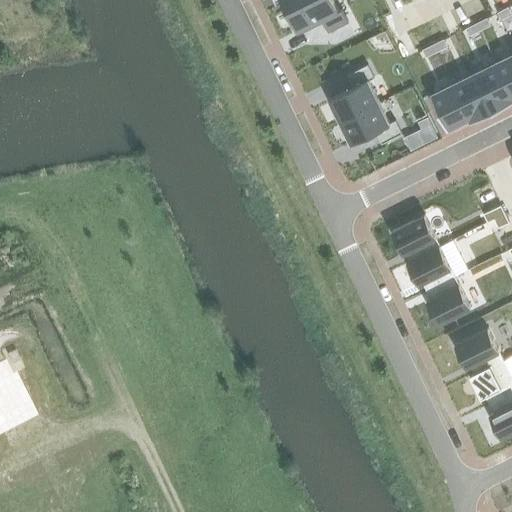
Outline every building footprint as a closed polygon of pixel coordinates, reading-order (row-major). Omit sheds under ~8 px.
[(281,0),(286,9),(304,0),(281,0)] [(333,0),(304,0),(286,9),(297,32),(322,19),(328,31),(348,21),(342,8),(338,10),(333,0)] [(508,7),(497,13),(500,20),(511,15),(508,7)] [(487,18),(476,23),(479,30),(490,25),(487,18)] [(476,23),(465,29),(469,36),(479,30),(476,23)] [(443,39),(433,45),(436,52),(447,46),(443,39)] [(433,45),(422,50),(425,57),(436,52),(433,45)] [(511,53),(496,61),(511,93),(511,53)] [(511,93),(496,61),(474,73),(493,112),(511,102),(511,93)] [(353,87),(329,99),(340,121),(379,102),(368,80),(374,77),(367,64),(347,74),(353,87)] [(474,73),(451,84),(469,119),(470,123),(493,112),(474,73)] [(451,84),(430,94),(447,130),(469,119),(451,84)] [(379,102),(340,121),(351,143),(375,131),(381,143),(402,133),(395,120),(390,123),(379,102)] [(490,211),(483,214),(487,222),(494,219),(505,214),(501,205),(490,211)] [(424,213),(391,230),(402,252),(406,250),(410,258),(439,244),(424,213)] [(505,214),(494,219),(498,228),(509,222),(505,214)] [(411,259),(407,261),(418,284),(422,282),(427,290),(455,276),(468,270),(452,239),(440,245),(411,259)] [(429,297),(424,300),(435,322),(468,305),(455,276),(427,290),(429,297)] [(488,328),(455,344),(466,367),(470,365),(474,373),(503,358),(488,328)] [(474,373),(470,375),(481,397),(485,395),(489,403),(511,391),(511,375),(503,358),(474,373)] [(2,390),(0,391),(0,408),(9,404),(2,390)] [(494,412),(489,414),(500,437),(511,431),(511,391),(489,403),(494,412)]
